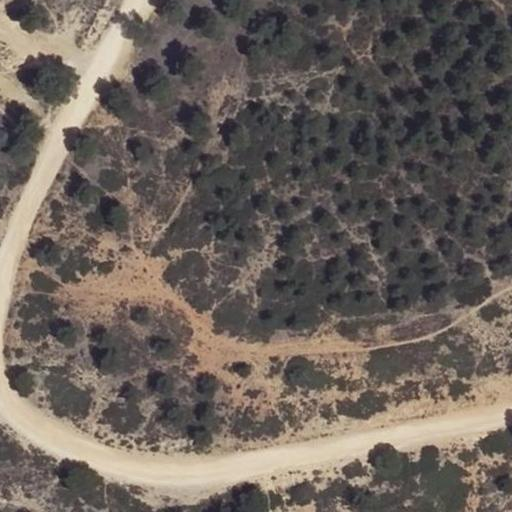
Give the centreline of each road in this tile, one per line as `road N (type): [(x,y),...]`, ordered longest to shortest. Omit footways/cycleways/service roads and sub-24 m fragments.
road 1 (track): [(78,116),(30,257),(25,388),(105,455),(306,449),(511,405)]
road 2 (track): [(133,0),(78,116)]
